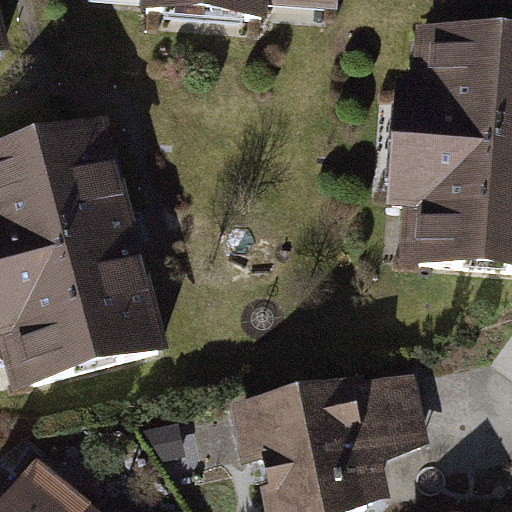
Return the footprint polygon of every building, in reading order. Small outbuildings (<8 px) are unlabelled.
[(148,0),(147,13),(262,22),(263,0),(148,0)] [(511,45),(438,40),(433,96),(402,94),(393,209),(424,211),(420,267),(511,274),(511,45)] [(130,244),(100,133),(0,159),(0,337),(17,333),(31,388),(159,354),(130,244)] [(358,390),(240,415),(249,461),(264,459),(275,511),(361,511),(368,509),(365,500),(370,499),(374,497),(376,493),(377,487),(375,482),(372,478),(367,477),(361,476),(356,452),(420,438),(408,385),(359,395),(358,390)] [(0,511),(81,511),(82,511),(34,472),(6,507),(0,502),(0,511)] [(126,511),(99,490),(82,511),(81,511),(126,511)]
